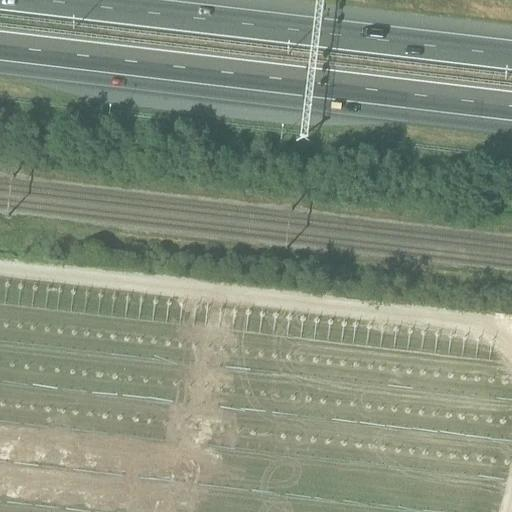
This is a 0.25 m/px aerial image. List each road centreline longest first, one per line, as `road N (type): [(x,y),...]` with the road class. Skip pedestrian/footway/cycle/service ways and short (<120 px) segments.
road 1 (motorway): [(0,47),(511,107)]
road 2 (motorway): [(511,56),(36,0)]
